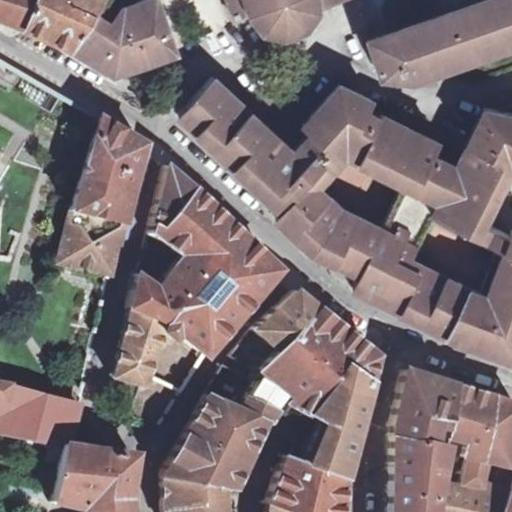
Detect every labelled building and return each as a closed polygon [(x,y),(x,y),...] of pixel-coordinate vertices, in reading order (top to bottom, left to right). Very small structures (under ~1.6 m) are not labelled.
[(0,0),(0,15),(11,20),(25,25),(34,0),(0,0)] [(49,36),(73,47),(95,12),(101,0),(34,0),(25,25),(49,36)] [(137,64),(176,50),(158,0),(138,0),(137,0),(132,9),(134,14),(120,20),(115,16),(110,23),(95,12),(73,47),(114,72),(137,64)] [(226,0),(235,22),(249,16),(264,32),(268,34),(284,37),(289,37),(310,27),(320,11),(322,10),(317,6),(317,0),(335,0),(336,2),(343,0),(226,0)] [(511,0),(467,0),(367,35),(373,53),(511,4),(511,0)] [(511,4),(373,53),(380,75),(413,78),(452,64),(482,53),(511,42),(511,4)] [(0,86),(13,94),(24,75),(0,60),(0,86)] [(511,229),(509,234),(485,221),(499,191),(511,166),(511,113),(484,107),(456,165),(432,153),(438,141),(380,112),(379,116),(367,110),(372,99),(340,83),(302,125),(310,132),(293,150),(286,143),(284,144),(212,76),(177,113),(279,208),(274,215),(312,249),(322,255),(335,261),(335,260),(358,271),(381,226),(357,215),(357,216),(341,208),(327,195),(328,194),(316,183),(345,152),(362,160),(373,142),(393,152),(383,170),(404,181),(400,188),(417,197),(406,219),(419,228),(379,291),(375,298),(383,302),(445,332),(511,357),(511,229)] [(55,262),(108,275),(120,227),(130,190),(141,144),(123,133),(96,117),(68,213),(55,262)] [(373,142),(362,160),(383,170),(393,152),(373,142)] [(155,224),(186,187),(177,179),(162,166),(161,166),(153,198),(148,221),(155,224)] [(187,288),(234,232),(220,219),(201,201),(186,187),(155,224),(148,221),(145,234),(177,256),(165,272),(187,288)] [(363,292),(375,298),(379,291),(419,228),(406,219),(417,197),(400,188),(381,226),(358,271),(358,273),(355,280),(351,287),(363,292)] [(161,319),(202,354),(206,349),(235,316),(274,269),(264,260),(246,244),(234,232),(187,288),(161,319)] [(187,288),(165,272),(153,288),(131,274),(124,307),(127,309),(161,319),(187,288)] [(231,487),(260,424),(262,425),(271,410),(276,413),(283,401),(325,344),(312,335),(325,317),(318,312),(302,299),(291,290),(263,315),(250,327),(226,356),(257,372),(251,382),(219,365),(211,379),(179,436),(159,471),(158,474),(221,486),(235,492),(236,489),(231,487)] [(110,377),(139,385),(145,368),(161,319),(127,309),(110,377)] [(300,442),(292,462),(339,478),(349,432),(352,421),(371,354),(362,348),(356,344),(338,329),(325,317),(312,335),(325,344),(283,401),(321,425),(312,447),(300,442)] [(145,368),(177,393),(202,354),(161,319),(145,368)] [(128,416),(158,424),(177,393),(145,368),(139,385),(128,416)] [(386,433),(440,444),(450,384),(435,380),(411,371),(402,369),(399,370),(389,414),(386,424),(386,433)] [(77,405),(2,385),(0,384),(0,386),(0,434),(60,447),(49,502),(80,508),(80,511),(128,511),(125,499),(132,455),(67,444),(77,405)] [(450,384),(440,444),(439,454),(464,459),(459,487),(464,489),(471,454),(476,455),(487,396),(476,393),(460,388),(450,384)] [(460,511),(487,511),(494,487),(476,484),(482,462),(501,466),(503,467),(511,423),(511,404),(487,396),(476,455),(471,454),(464,489),(465,489),(460,511)] [(386,433),(386,451),(385,496),(384,511),(428,511),(433,483),(439,454),(440,444),(386,433)] [(280,459),(275,473),(280,475),(286,460),(287,458),(275,454),(274,457),(280,459)] [(265,503),(288,511),(334,511),(339,478),(292,462),(286,460),(280,475),(275,473),(265,503)] [(487,511),(497,511),(511,473),(511,470),(503,467),(501,466),(496,473),(494,487),(487,511)] [(511,511),(511,473),(497,511),(511,511)] [(220,506),(221,486),(158,474),(159,509),(160,511),(235,511),(236,508),(220,506)] [(460,511),(465,489),(464,489),(459,487),(433,483),(428,511),(460,511)] [(288,511),(265,503),(262,502),(261,505),(266,507),(264,511),(288,511)]
